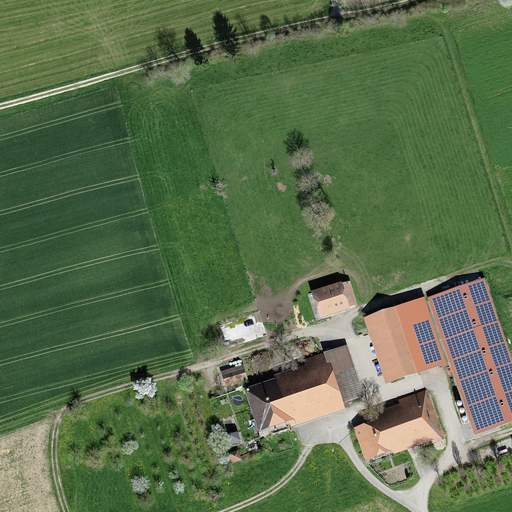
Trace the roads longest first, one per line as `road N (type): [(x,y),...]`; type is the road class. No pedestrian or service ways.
road 1 (track): [(337,14),(0,105)]
road 2 (track): [(72,403),(296,337)]
